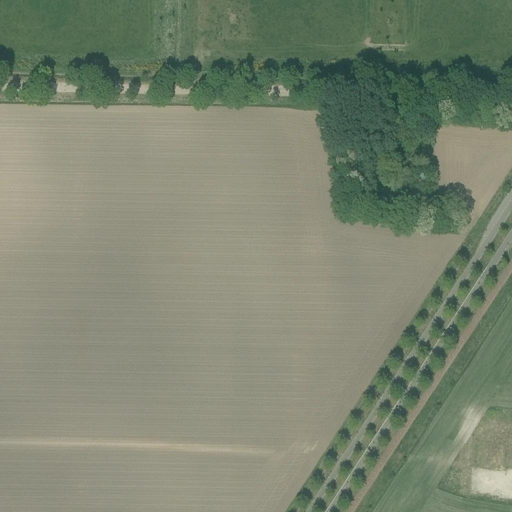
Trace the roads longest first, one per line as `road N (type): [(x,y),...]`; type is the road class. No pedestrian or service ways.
road 1 (track): [(511,95),(0,86)]
road 2 (tertiary): [(511,202),(308,511)]
road 3 (tertiary): [(328,511),(511,233)]
